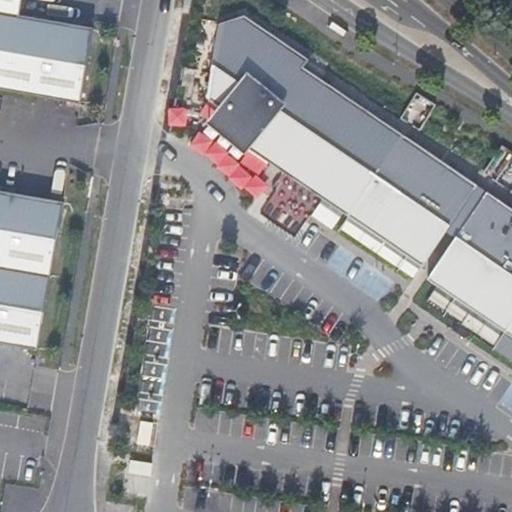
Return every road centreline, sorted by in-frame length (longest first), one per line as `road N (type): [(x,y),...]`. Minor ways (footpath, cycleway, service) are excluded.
road 1 (tertiary): [(329,0),(511,110)]
road 2 (tertiary): [(511,93),(393,0)]
